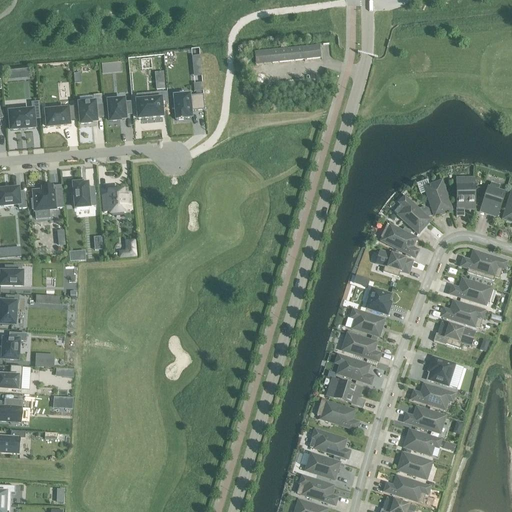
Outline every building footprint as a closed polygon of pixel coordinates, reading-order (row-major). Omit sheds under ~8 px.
[(271,52),(272,64),(320,59),(319,47),(271,52)] [(160,100),(137,102),(138,120),(162,117),(161,107),(168,106),(167,93),(159,94),(160,100)] [(80,105),(79,105),(81,125),(91,124),(91,123),(96,122),(96,119),(103,118),(102,105),(95,106),(94,103),(94,104),(93,96),(79,98),(80,105)] [(191,119),(191,112),(204,110),(203,96),(189,97),(189,96),(174,97),(176,121),(186,120),(186,119),(191,119)] [(110,122),(120,121),(120,120),(125,120),(125,116),(131,115),(130,103),(124,103),(123,101),(108,102),(110,122)] [(11,131),(35,129),(34,120),(40,119),(39,103),(31,104),(32,112),(9,114),(11,131)] [(67,110),(46,112),(47,128),(54,127),(69,126),(69,121),(75,120),(74,108),(67,108),(67,110)] [(457,205),(456,205),(456,218),(464,218),(464,205),(467,205),(467,210),(475,210),(474,179),(456,179),(457,205)] [(431,199),(428,200),(434,217),(442,214),(441,213),(444,212),(444,213),(451,211),(441,182),(427,187),(431,199)] [(89,208),(88,201),(95,201),(94,188),(87,189),(87,185),(82,186),(82,184),(73,185),(75,209),(89,208)] [(498,191),(499,187),(491,184),(489,189),(488,188),(481,208),(491,211),(489,216),(497,218),(505,193),(498,191)] [(33,200),(31,201),(32,211),(34,210),(34,212),(35,212),(49,211),(56,210),(56,209),(63,209),(61,191),(53,191),(53,188),(53,187),(51,187),(43,188),(42,188),(42,191),(32,192),(33,200)] [(18,190),(0,191),(0,207),(19,206),(19,210),(26,209),(25,193),(18,193),(18,190)] [(123,195),(123,192),(115,192),(115,194),(109,194),(109,197),(103,198),(104,213),(111,213),(111,215),(112,215),(112,217),(124,216),(123,214),(125,213),(125,212),(131,211),(130,195),(123,195)] [(394,213),(418,235),(424,229),(418,224),(420,222),(422,223),(427,218),(404,198),(399,204),(400,205),(394,213)] [(511,200),(511,204),(508,203),(503,220),(510,223),(511,221),(511,200)] [(393,245),(392,247),(415,259),(418,252),(411,248),(412,245),(413,246),(416,239),(409,236),(402,232),(387,225),(380,238),(393,245)] [(123,252),(119,252),(119,259),(136,258),(135,240),(125,241),(125,249),(123,252)] [(375,265),(384,267),(382,273),(398,278),(400,272),(404,273),(407,261),(379,252),(375,265)] [(77,254),(69,255),(70,263),(77,262),(77,254)] [(476,261),(478,262),(477,264),(463,260),(461,268),(468,270),(467,273),(493,282),(494,278),(499,280),(502,270),(504,271),(507,263),(478,254),(476,261)] [(0,278),(0,286),(22,287),(22,274),(17,274),(17,267),(5,267),(5,273),(1,273),(1,279),(0,278)] [(475,300),(489,304),(493,290),(462,280),(460,287),(461,288),(460,290),(452,288),(450,295),(474,303),(475,300)] [(372,290),(365,309),(387,316),(391,304),(388,303),(390,296),(372,290)] [(0,303),(0,308),(0,325),(15,326),(16,305),(18,305),(18,298),(6,297),(5,303),(0,303)] [(441,318),(479,330),(484,312),(458,304),(456,311),(458,312),(457,314),(443,310),(441,318)] [(377,326),(379,319),(353,311),(350,319),(355,320),(352,330),(372,336),(378,338),(379,338),(381,330),(374,328),(375,326),(377,326)] [(443,337),(436,335),(433,342),(445,346),(446,345),(460,350),(462,344),(471,347),(475,335),(446,326),(443,337)] [(3,340),(2,360),(18,361),(19,342),(26,342),(26,335),(9,334),(9,341),(3,340)] [(343,349),(354,352),(353,355),(378,363),(380,355),(372,353),(373,350),(374,350),(376,344),(376,343),(370,342),(347,334),(343,349)] [(338,357),(335,364),(340,366),(337,375),(355,381),(353,387),(361,389),(363,384),(370,386),(373,378),(367,376),(359,374),(360,371),(362,372),(364,365),(338,357)] [(433,359),(428,372),(431,373),(429,381),(448,387),(457,390),(463,369),(454,366),(433,359)] [(0,376),(0,390),(21,391),(21,390),(29,390),(30,370),(22,369),(22,368),(10,367),(10,377),(0,376)] [(62,370),(62,378),(73,379),(74,371),(62,370)] [(327,397),(351,405),(351,406),(363,409),(365,402),(354,398),(354,396),(359,397),(362,389),(361,389),(353,387),(332,380),(327,397)] [(426,394),(428,395),(428,397),(414,393),(411,401),(445,411),(448,402),(452,403),(455,396),(428,387),(426,394)] [(0,407),(0,422),(11,423),(11,425),(18,425),(18,423),(20,424),(22,402),(6,401),(6,408),(0,407)] [(332,421),(332,424),(356,432),(358,424),(350,421),(351,419),(352,419),(354,412),(321,402),(316,416),(332,421)] [(414,415),(415,416),(414,418),(406,416),(404,423),(428,431),(429,428),(440,432),(445,418),(416,408),(414,415)] [(312,439),(317,440),(314,450),(334,456),(341,458),(347,460),(350,453),(336,448),(337,446),(339,446),(341,440),(315,431),(312,439)] [(25,433),(11,432),(10,438),(0,437),(0,454),(19,456),(20,439),(25,440),(25,433)] [(412,440),(414,441),(413,443),(406,441),(404,449),(430,457),(433,448),(438,449),(440,441),(414,433),(412,440)] [(306,469),(317,473),(317,476),(334,481),(336,474),(335,473),(336,471),(337,471),(339,464),(332,462),(311,455),(306,469)] [(400,461),(402,462),(401,464),(400,464),(397,472),(415,477),(416,474),(427,478),(431,464),(403,455),(400,461)] [(297,495),(335,507),(337,499),(323,495),(324,492),(326,493),(329,486),(302,477),(297,495)] [(399,486),(401,487),(400,489),(386,485),(384,493),(422,505),(425,495),(427,496),(430,488),(401,479),(399,486)] [(0,506),(10,507),(11,494),(15,494),(15,488),(0,486),(0,506)] [(386,511),(381,510),(380,511),(414,511),(415,509),(392,501),(388,511),(386,511)] [(295,511),(326,511),(327,511),(298,502),(295,511)]
